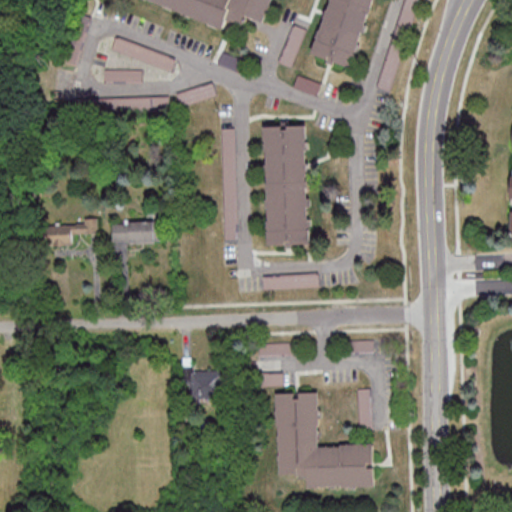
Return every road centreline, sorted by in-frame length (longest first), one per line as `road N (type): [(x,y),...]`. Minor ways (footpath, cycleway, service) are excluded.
road 1 (residential): [(436,313),(0,328)]
road 2 (tertiary): [(435,289),(431,148),(445,68),(472,0)]
road 3 (tertiary): [(438,511),(436,313)]
